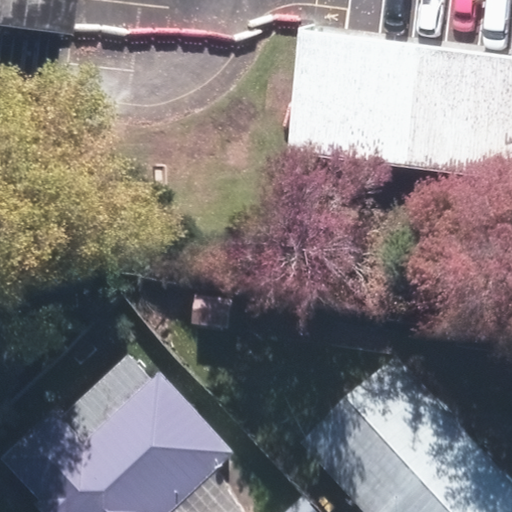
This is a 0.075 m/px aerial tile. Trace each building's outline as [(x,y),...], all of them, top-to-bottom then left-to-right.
[(0,0),(0,86),(56,93),(63,38),(71,36),(75,0),(0,0)] [(511,68),(300,41),(284,161),(511,191),(511,68)] [(189,104),(41,152),(54,191),(202,143),(189,104)] [(234,511),(210,486),(236,462),(140,357),(10,475),(43,510),(40,511),(234,511)] [(511,511),(511,483),(401,360),(307,444),(368,511),(511,511)]
